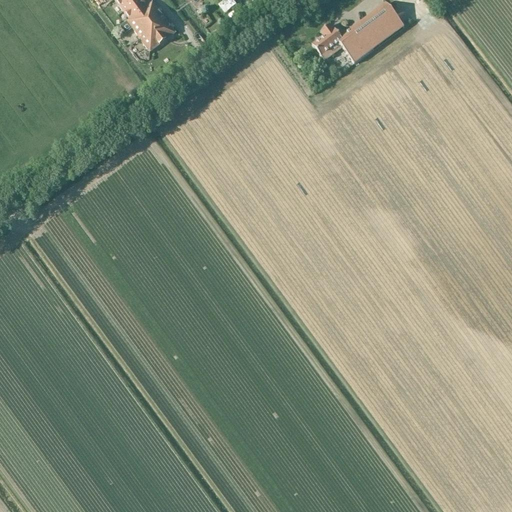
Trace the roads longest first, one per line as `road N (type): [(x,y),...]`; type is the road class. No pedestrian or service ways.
road 1 (unclassified): [(0,217),(296,0)]
road 2 (track): [(65,0),(149,106)]
